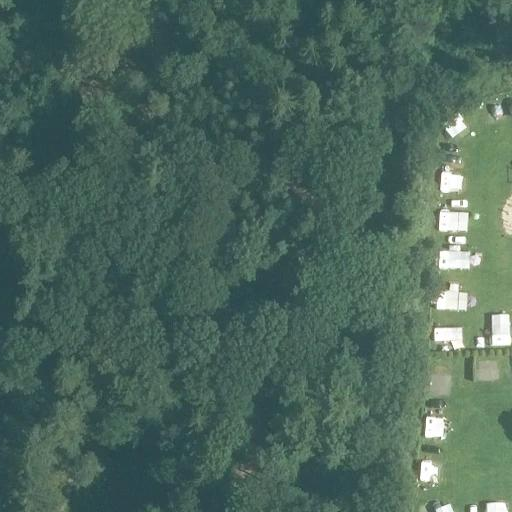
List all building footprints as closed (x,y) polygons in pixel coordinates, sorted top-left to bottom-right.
[(433,332),(432,347),(451,348),(452,333),(433,332)] [(494,348),(511,347),(511,335),(493,337),(494,348)] [(477,381),(497,380),(496,358),(476,359),(477,381)] [(428,376),(427,396),(454,397),(455,377),(428,376)] [(423,417),(422,443),(444,444),(445,418),(423,417)] [(438,485),(438,462),(418,462),(418,485),(438,485)]
